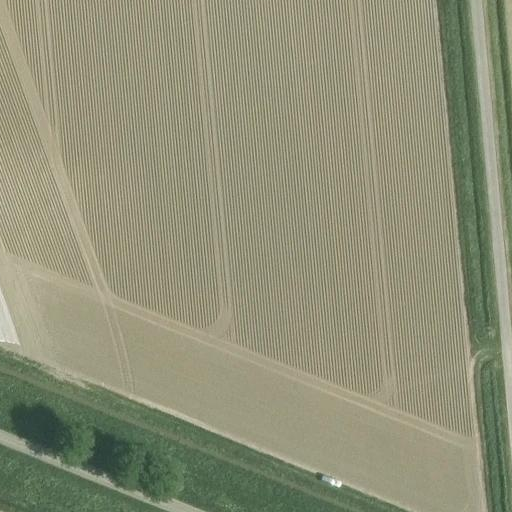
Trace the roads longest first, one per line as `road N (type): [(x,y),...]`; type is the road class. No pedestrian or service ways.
road 1 (unclassified): [(511,364),(478,0)]
road 2 (unclassified): [(185,511),(0,437)]
